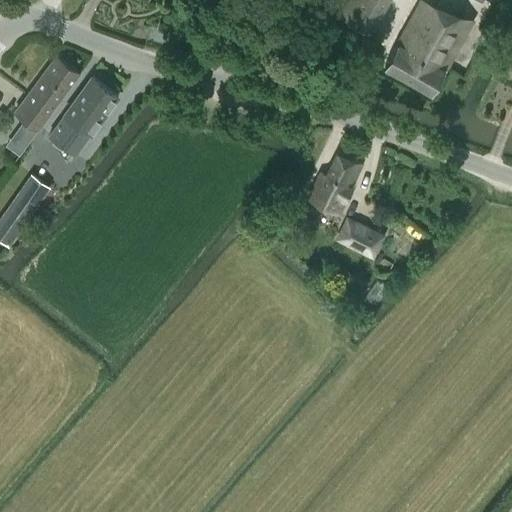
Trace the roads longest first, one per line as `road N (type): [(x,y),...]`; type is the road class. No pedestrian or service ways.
road 1 (unclassified): [(511,178),(341,117),(110,50),(14,10)]
road 2 (track): [(341,117),(407,0)]
